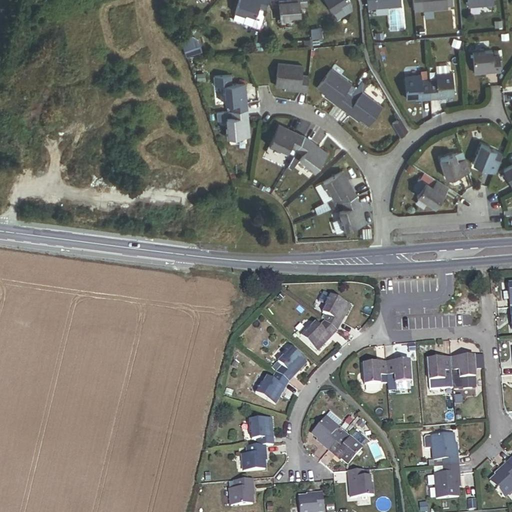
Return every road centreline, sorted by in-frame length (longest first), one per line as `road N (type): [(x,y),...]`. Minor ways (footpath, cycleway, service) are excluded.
road 1 (secondary): [(257,263),(0,232)]
road 2 (residential): [(386,336),(487,329),(498,443),(478,460)]
road 3 (residential): [(386,336),(357,344),(311,389),(291,442),(302,463)]
road 4 (residential): [(380,180),(415,136),(496,110)]
road 5 (residential): [(380,180),(317,117),(269,106)]
road 6 (secondary): [(257,263),(385,269)]
road 7 (secondary): [(384,251),(257,263)]
road 8 (secondary): [(511,242),(384,251)]
